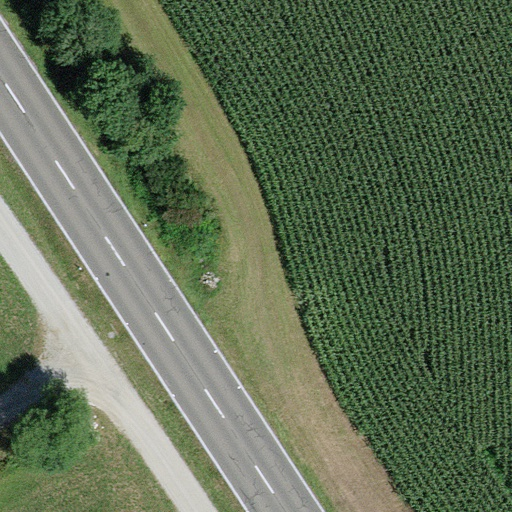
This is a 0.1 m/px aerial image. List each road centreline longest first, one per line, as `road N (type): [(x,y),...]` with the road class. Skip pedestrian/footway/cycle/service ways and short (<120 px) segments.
road 1 (primary): [(0,53),(298,511)]
road 2 (track): [(0,241),(182,511)]
